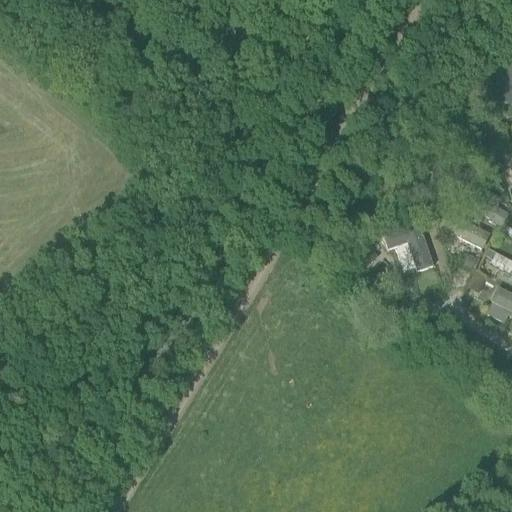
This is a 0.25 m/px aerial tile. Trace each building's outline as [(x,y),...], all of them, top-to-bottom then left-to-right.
[(511,63),(498,60),(489,102),(511,106),(511,63)] [(397,249),(402,272),(429,266),(420,224),(383,232),(388,251),(397,249)] [(363,249),(353,261),(366,272),(376,260),(363,249)] [(511,261),(494,255),(491,266),(511,273),(511,261)] [(468,259),(462,270),(472,275),(478,263),(468,259)] [(473,277),(466,291),(477,296),(484,283),(473,277)] [(486,312),(511,324),(511,293),(498,287),(486,312)]
